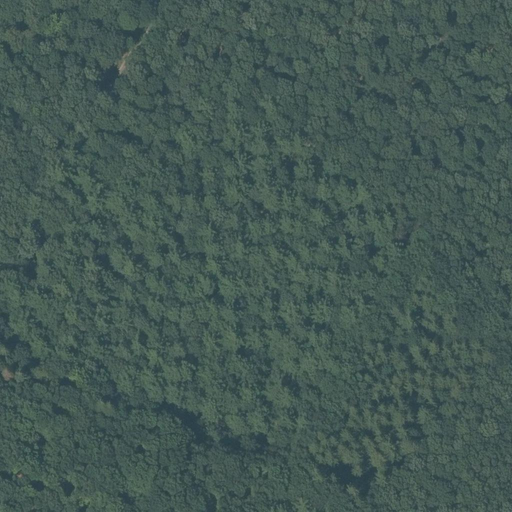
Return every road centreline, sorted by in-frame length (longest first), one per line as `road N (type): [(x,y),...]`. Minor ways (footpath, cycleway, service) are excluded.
road 1 (track): [(155,0),(412,244)]
road 2 (track): [(0,273),(20,252),(35,186),(144,33),(155,0)]
road 3 (track): [(511,341),(412,244)]
